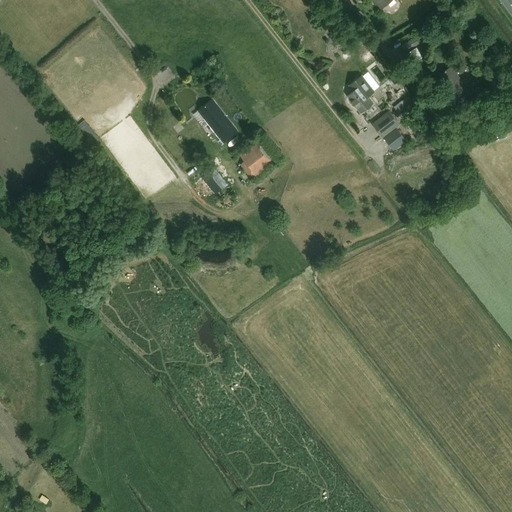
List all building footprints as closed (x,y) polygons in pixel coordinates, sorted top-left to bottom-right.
[(392,0),(373,0),(381,9),(392,0)] [(415,37),(418,44),(426,39),(423,33),(415,37)] [(406,51),(418,44),(415,37),(402,45),(406,51)] [(414,60),(421,56),(415,47),(408,51),(414,60)] [(439,75),(441,77),(435,81),(440,88),(443,85),(455,104),(470,94),(452,66),(439,75)] [(361,114),(368,108),(374,103),(369,97),(375,91),(374,90),(379,86),(368,71),(363,76),(362,74),(349,86),(354,91),(347,96),(361,114)] [(398,113),(413,101),(408,95),(394,107),(398,113)] [(238,131),(212,98),(197,110),(223,143),(238,131)] [(389,110),(372,124),(383,138),(400,124),(389,110)] [(493,138),(511,131),(507,121),(489,128),(493,138)] [(260,139),(235,158),(252,180),(277,161),(260,139)] [(214,166),(195,182),(209,200),(228,184),(214,166)]
